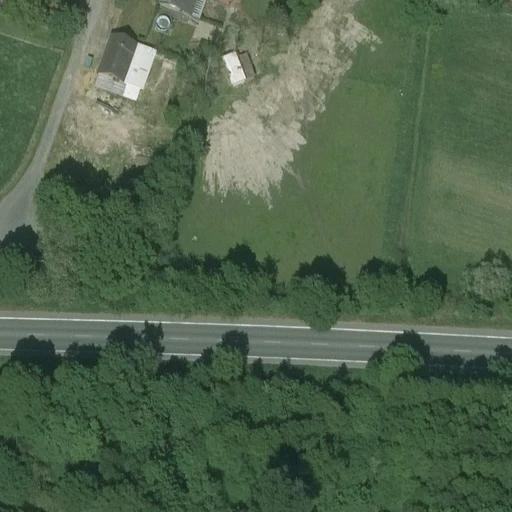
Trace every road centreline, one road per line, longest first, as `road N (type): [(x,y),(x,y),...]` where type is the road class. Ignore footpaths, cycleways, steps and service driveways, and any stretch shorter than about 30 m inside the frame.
road 1 (primary): [(511,357),(0,334)]
road 2 (unclassified): [(99,0),(13,236)]
